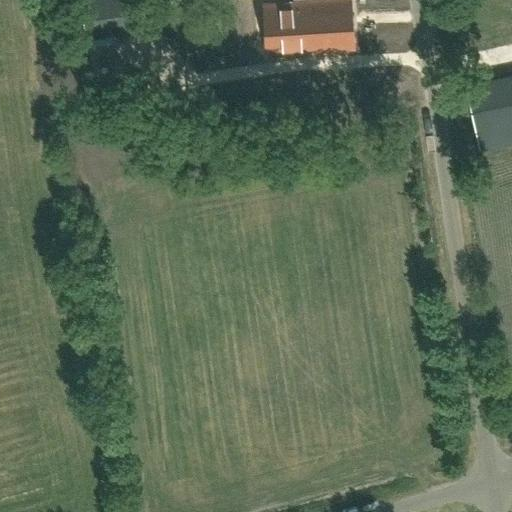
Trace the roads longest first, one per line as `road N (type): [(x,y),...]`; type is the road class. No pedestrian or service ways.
road 1 (residential): [(412,0),(495,479)]
road 2 (residential): [(375,511),(495,479)]
